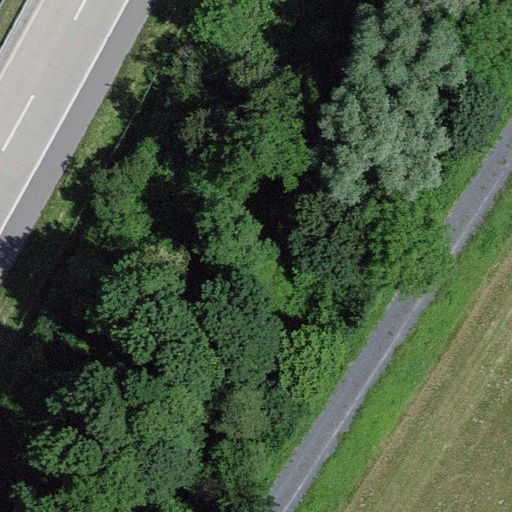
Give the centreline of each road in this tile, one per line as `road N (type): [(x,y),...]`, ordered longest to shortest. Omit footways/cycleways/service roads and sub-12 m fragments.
road 1 (track): [(511,176),(288,511)]
road 2 (motorway): [(0,154),(85,0)]
